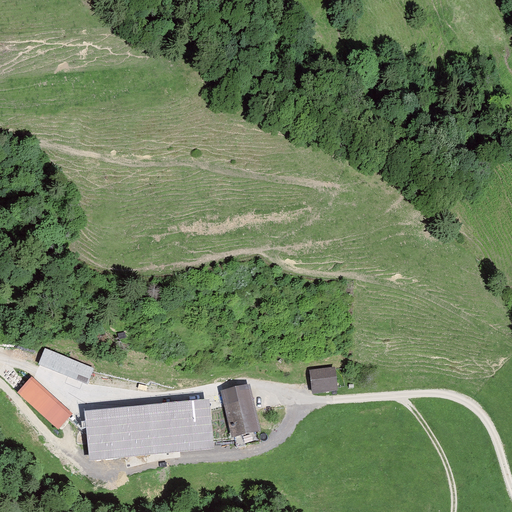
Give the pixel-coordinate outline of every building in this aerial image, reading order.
[(94,368),(45,348),(39,366),(87,385),(94,368)] [(333,368),(309,372),(313,393),(337,389),(333,368)] [(31,382),(21,393),(60,429),(70,418),(31,382)] [(232,440),(260,433),(250,389),(221,396),(232,440)] [(208,413),(90,424),(93,453),(211,442),(208,413)]
